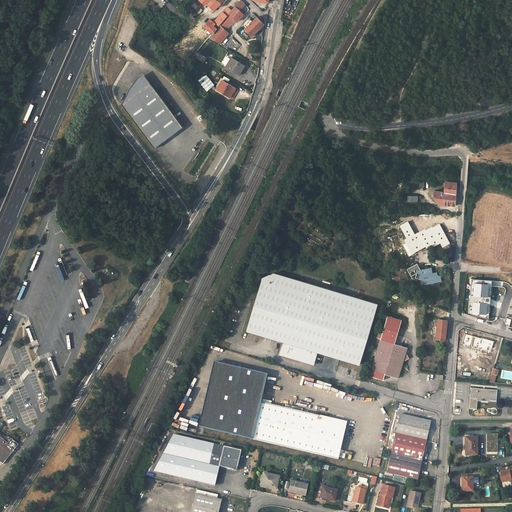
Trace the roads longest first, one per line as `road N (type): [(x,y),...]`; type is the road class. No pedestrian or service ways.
road 1 (motorway): [(0,241),(104,0)]
road 2 (motorway): [(184,229),(180,206),(115,118),(98,79),(109,0)]
road 3 (motorway): [(83,0),(0,192)]
road 4 (residential): [(452,317),(437,511)]
road 5 (secondary): [(184,229),(85,385)]
road 6 (unclassified): [(330,123),(372,128),(511,105)]
road 7 (unclassified): [(330,123),(339,135),(372,146),(461,153),(462,183)]
road 8 (secondary): [(261,84),(245,128),(184,229)]
road 9 (secondary): [(85,385),(1,511)]
road 10 (secondary): [(10,511),(85,385)]
road 11 (track): [(386,0),(335,90),(327,121)]
road 12 (residential): [(462,183),(452,317)]
